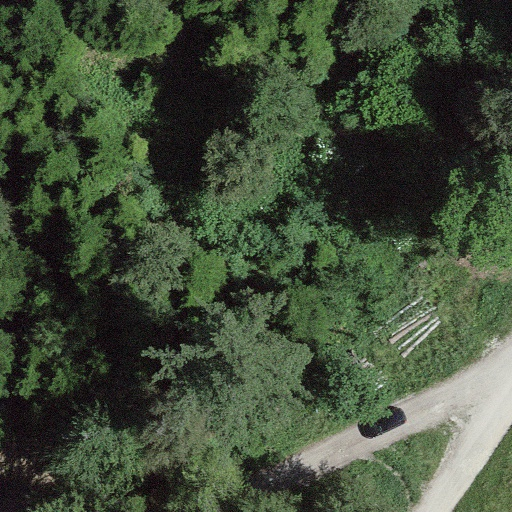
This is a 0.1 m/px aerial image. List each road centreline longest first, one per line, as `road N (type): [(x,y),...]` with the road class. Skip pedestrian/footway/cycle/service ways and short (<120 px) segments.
road 1 (track): [(281,511),(473,455)]
road 2 (track): [(511,404),(443,511)]
